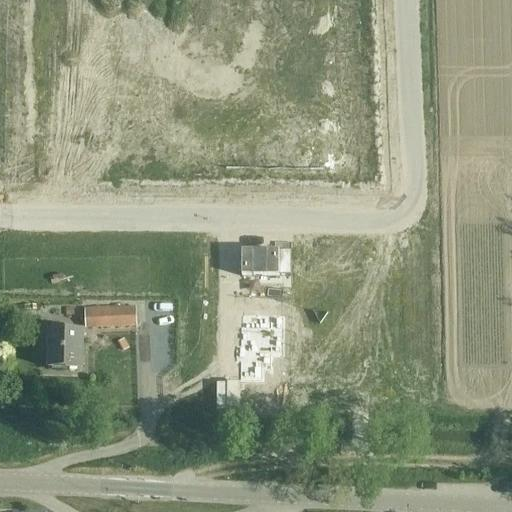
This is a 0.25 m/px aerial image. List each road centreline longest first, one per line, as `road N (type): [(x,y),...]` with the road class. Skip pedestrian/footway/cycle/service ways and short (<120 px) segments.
road 1 (residential): [(0,222),(416,228),(405,0)]
road 2 (tertiary): [(511,507),(0,482)]
road 3 (track): [(173,491),(196,477),(280,461),(493,459)]
